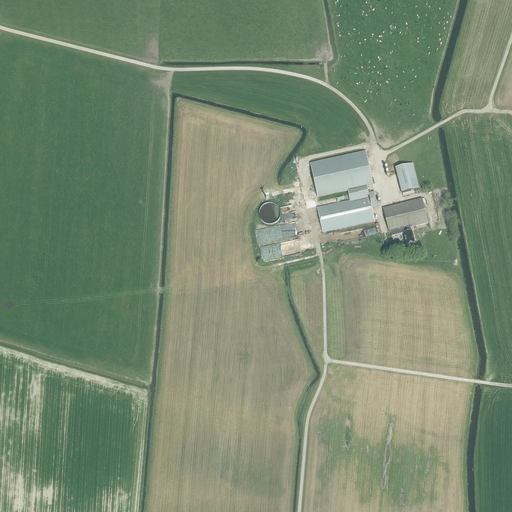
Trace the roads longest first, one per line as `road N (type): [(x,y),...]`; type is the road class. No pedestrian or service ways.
road 1 (track): [(325,360),(511,385)]
road 2 (track): [(378,157),(463,111),(491,108)]
